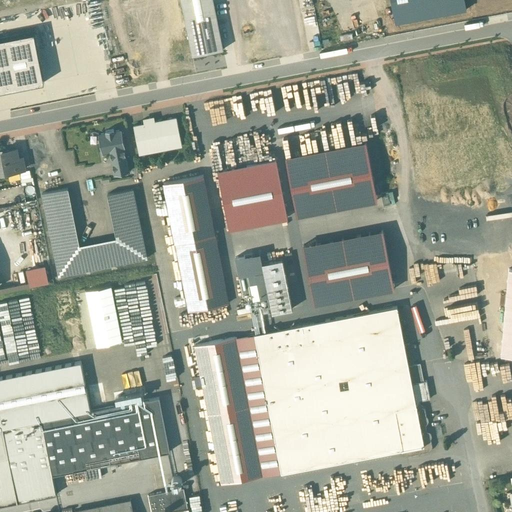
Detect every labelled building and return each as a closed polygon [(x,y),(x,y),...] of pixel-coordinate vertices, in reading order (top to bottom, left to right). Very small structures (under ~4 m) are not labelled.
[(213,0),(181,0),(192,55),(223,49),(213,0)] [(239,0),(245,25),(280,18),(275,0),(239,0)] [(463,0),(391,0),(396,23),(465,9),(463,0)] [(34,32),(0,38),(0,90),(44,82),(34,32)] [(144,123),(133,125),(139,154),(182,146),(176,116),(155,121),(144,123)] [(106,132),(98,133),(102,152),(110,150),(112,159),(126,157),(124,148),(125,148),(121,129),(114,130),(114,128),(105,130),(106,132)] [(286,156),(297,215),(377,200),(366,141),(286,156)] [(16,148),(2,150),(6,172),(7,172),(25,168),(22,156),(18,157),(16,148)] [(115,174),(129,171),(126,157),(112,159),(115,174)] [(29,170),(20,171),(21,178),(31,176),(29,170)] [(203,175),(164,182),(175,241),(214,233),(203,175)] [(133,189),(107,194),(116,237),(79,245),(68,187),(42,192),(53,247),(73,243),(83,250),(87,270),(114,265),(110,244),(115,243),(121,234),(142,230),(133,189)] [(387,191),(381,193),(383,205),(390,204),(387,191)] [(114,265),(147,258),(142,230),(121,234),(115,243),(110,244),(114,265)] [(303,245),(314,304),(393,288),(382,230),(303,245)] [(214,233),(175,241),(188,310),(228,302),(214,233)] [(73,243),(53,247),(58,276),(87,270),(83,250),(73,243)] [(45,267),(26,271),(29,286),(48,282),(45,267)] [(511,269),(509,269),(501,355),(511,355),(511,269)] [(264,271),(256,272),(258,281),(260,293),(268,291),(267,287),(264,271)] [(258,281),(250,283),(255,305),(262,304),(258,281)] [(267,287),(273,312),(292,309),(287,283),(267,287)] [(397,306),(254,333),(266,393),(279,461),(281,471),(281,472),(402,448),(394,409),(416,405),(412,383),(408,365),(397,306)] [(254,333),(234,337),(246,397),(259,394),(266,393),(254,333)] [(135,381),(175,375),(172,354),(170,354),(167,334),(109,342),(112,364),(117,364),(119,375),(133,372),(135,381)] [(234,337),(195,345),(207,404),(246,397),(234,337)] [(81,361),(0,376),(0,427),(90,410),(81,361)] [(420,363),(408,365),(412,383),(423,381),(420,363)] [(266,393),(259,394),(246,397),(259,465),(279,461),(266,393)] [(169,451),(159,396),(90,410),(0,427),(0,505),(26,500),(22,480),(169,451)] [(246,397),(207,404),(220,473),(259,465),(246,397)] [(416,405),(394,409),(402,448),(402,452),(407,455),(429,451),(432,446),(431,438),(426,435),(423,420),(426,415),(425,407),(420,404),(416,405)] [(259,465),(220,473),(222,483),(281,471),(279,461),(259,465)] [(181,482),(182,480),(181,478),(180,477),(178,476),(176,475),(174,476),(172,477),(171,479),(171,481),(171,483),(173,484),(174,485),(176,486),(178,485),(180,484),(181,482)] [(183,487),(148,494),(151,511),(161,511),(187,507),(183,487)] [(132,511),(130,500),(74,511),(132,511)]
